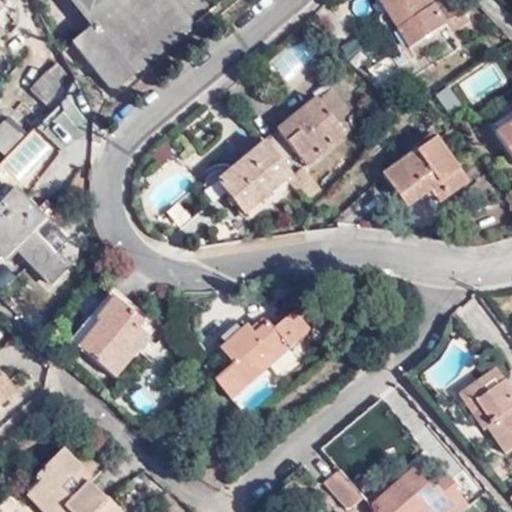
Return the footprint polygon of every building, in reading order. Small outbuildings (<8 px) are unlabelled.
[(74,0),(98,26),(75,45),(114,91),(195,26),(172,0),(74,0)] [(448,0),(431,10),(424,0),(374,0),(410,49),(442,25),(447,32),(468,19),(453,0),(448,0)] [(410,78),(393,56),(373,71),(392,93),(410,78)] [(492,59),(458,83),(472,103),(506,79),(492,59)] [(51,105),(68,88),(51,70),(33,88),(51,105)] [(61,108),(42,125),(64,150),(84,126),(94,123),(75,81),(61,108)] [(450,85),(437,92),(448,114),(461,107),(450,85)] [(312,98),(262,142),(267,148),(282,164),(296,153),(306,164),(357,120),(329,88),(315,100),(312,98)] [(0,155),(1,156),(20,133),(2,119),(0,120),(0,155)] [(511,121),(492,134),(511,164),(511,121)] [(436,205),(468,186),(460,173),(457,175),(431,141),(384,173),(407,205),(427,191),(436,205)] [(245,213),(291,176),(282,164),(267,148),(222,185),(245,213)] [(65,245),(18,197),(0,214),(0,258),(6,264),(16,253),(49,287),(67,270),(54,256),(65,245)] [(113,296),(98,315),(101,318),(77,346),(113,375),(149,334),(129,318),(132,312),(113,296)] [(101,318),(98,315),(92,310),(68,339),(77,346),(101,318)] [(211,376),(230,398),(231,399),(312,328),(297,312),(275,331),(268,322),(255,333),(246,324),(242,328),(239,324),(223,338),(226,342),(201,365),(211,376)] [(491,430),(487,433),(503,457),(511,451),(511,396),(496,373),(470,391),(480,404),(476,406),(491,430)] [(0,403),(14,392),(0,377),(0,403)] [(483,434),(487,433),(491,430),(476,406),(480,404),(470,391),(458,399),(483,434)] [(167,411),(175,419),(188,407),(179,399),(167,411)] [(166,427),(175,419),(167,411),(158,419),(166,427)] [(95,485),(60,455),(33,486),(38,490),(25,504),(33,511),(122,511),(110,499),(105,502),(92,489),(95,485)] [(427,511),(430,510),(431,511),(459,511),(469,504),(455,488),(458,485),(446,470),(433,480),(428,474),(423,479),(414,469),(372,505),(378,511),(427,511)] [(327,484),(347,507),(352,507),(364,496),(362,493),(343,470),(327,484)]
